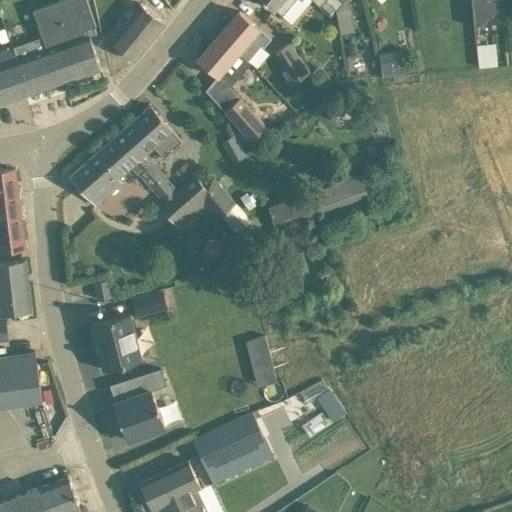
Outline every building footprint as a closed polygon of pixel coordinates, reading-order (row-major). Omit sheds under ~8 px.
[(0,102),(29,92),(62,80),(101,67),(90,34),(96,32),(94,25),(96,24),(87,0),(56,0),(33,8),(43,35),(27,40),(30,52),(16,57),(13,47),(0,51),(0,102)] [(334,0),(264,0),(273,8),(274,7),(282,14),(294,0),(314,0),(320,5),(323,0),(326,0),(336,8),(334,0)] [(334,0),(336,8),(342,0),(334,0)] [(471,0),(474,26),(506,2),(505,0),(471,0)] [(110,39),(133,58),(134,59),(164,22),(141,2),(110,39)] [(239,10),(218,34),(238,51),(259,26),(239,10)] [(229,85),(236,77),(250,61),(238,51),(218,34),(198,58),(229,85)] [(290,41),(282,46),(277,50),(287,67),(283,70),(291,83),(309,73),(290,41)] [(472,42),(473,64),(493,63),(492,41),(472,42)] [(266,126),(239,96),(224,110),(251,140),(266,126)] [(264,107),(273,120),(290,108),(280,96),(264,107)] [(123,128),(145,152),(153,145),(163,156),(182,140),(172,128),(151,104),(123,128)] [(204,209),(183,184),(176,190),(145,152),(123,128),(70,175),(96,205),(122,181),(118,176),(132,164),(164,201),(162,203),(183,227),(204,209)] [(232,161),(237,159),(246,154),(236,133),(226,137),(222,139),(232,161)] [(0,249),(25,246),(15,168),(0,169),(0,249)] [(183,184),(204,209),(214,221),(236,202),(213,176),(204,184),(195,173),(183,184)] [(353,178),(268,206),(275,225),(359,197),(353,178)] [(287,279),(306,275),(301,250),(282,254),(287,279)] [(0,312),(31,308),(25,258),(0,260),(0,312)] [(109,296),(106,279),(95,281),(99,298),(109,296)] [(163,288),(132,296),(136,313),(167,306),(163,288)] [(141,358),(130,312),(91,322),(103,368),(141,358)] [(0,338),(9,337),(6,316),(0,316),(0,338)] [(241,338),(254,384),(275,377),(262,332),(241,338)] [(0,405),(42,399),(37,361),(37,360),(0,365),(0,364),(0,405)] [(130,377),(136,394),(114,402),(127,440),(165,426),(152,390),(166,384),(160,368),(130,377)] [(330,388),(318,396),(333,419),(345,411),(330,388)] [(212,483),(272,454),(251,410),(191,439),(212,483)] [(153,508),(157,506),(159,511),(208,511),(203,499),(200,494),(197,487),(201,485),(188,458),(141,481),(153,508)] [(0,500),(0,511),(71,511),(81,508),(68,475),(67,475),(0,500)] [(351,511),(315,494),(306,511),(351,511)]
